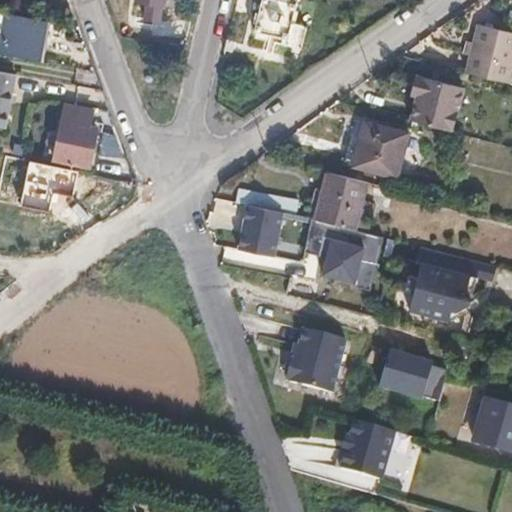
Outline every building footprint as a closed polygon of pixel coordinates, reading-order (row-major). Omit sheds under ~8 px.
[(290,20),(295,0),(258,0),(252,26),(270,31),(269,37),(300,44),(305,24),(290,20)] [(42,63),(49,25),(9,18),(2,55),(42,63)] [(511,62),(511,36),(477,28),(466,71),(507,81),(508,80),(511,62)] [(0,128),(3,129),(14,75),(0,72),(0,128)] [(452,130),(462,85),(414,73),(409,93),(415,94),(409,119),(452,130)] [(87,166),(96,128),(88,126),(90,114),(63,108),(52,158),(87,166)] [(396,174),(407,131),(365,119),(353,161),(396,174)] [(353,228),(366,180),(327,170),(315,218),(353,228)] [(295,214),(297,199),(240,188),(237,202),(247,204),(282,212),(295,214)] [(282,212),(247,204),(238,247),(273,255),(282,212)] [(382,235),(353,228),(315,218),(310,217),(304,250),(325,255),(321,272),(354,280),(352,285),(368,288),(382,235)] [(450,313),(467,303),(467,302),(469,296),(465,287),(469,274),(492,281),(497,265),(421,246),(417,261),(422,263),(417,277),(409,274),(405,292),(413,294),(409,309),(448,319),(450,313)] [(332,393),(343,345),(345,339),(302,328),(295,359),(291,358),(285,378),(289,379),(289,381),(314,387),(332,393)] [(434,362),(388,348),(377,385),(423,399),(434,362)] [(511,452),(511,393),(490,387),(473,441),(511,452)] [(382,480),(395,432),(355,420),(340,468),(382,480)]
